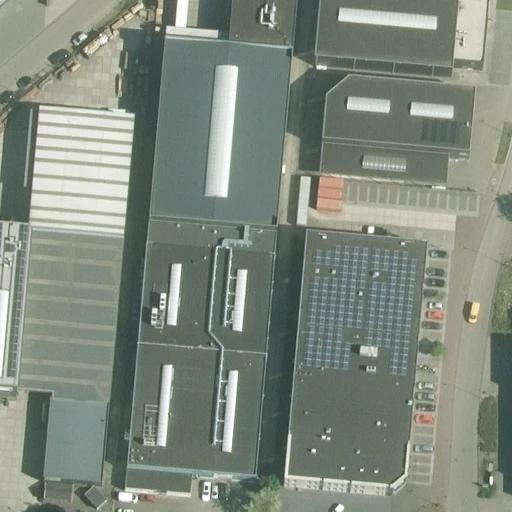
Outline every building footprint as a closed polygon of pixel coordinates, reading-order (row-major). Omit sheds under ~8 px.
[(274,261),(296,0),(231,0),(226,55),(163,50),(147,230),(212,236),(211,255),(223,256),(274,261)] [(318,0),(313,67),(451,79),(452,69),(482,72),(488,0),(318,0)] [(69,55),(115,22),(107,11),(61,44),(69,55)] [(319,149),(467,162),(473,97),(345,85),(323,104),(319,149)] [(0,232),(0,396),(16,398),(16,396),(51,399),(51,403),(49,403),(42,483),(101,489),(108,409),(107,409),(110,385),(122,244),(133,123),(39,115),(28,233),(28,235),(0,232)] [(370,189),(370,200),(430,203),(430,186),(383,184),(383,190),(370,189)] [(147,230),(124,492),(189,498),(191,478),(255,483),(274,261),(223,256),(211,255),(212,236),(147,230)] [(305,239),(292,385),(283,488),(318,491),(318,489),(322,490),(322,491),(345,493),(346,492),(350,492),(349,493),(384,497),(384,495),(389,495),(388,497),(391,497),(393,496),(392,495),(403,485),(404,487),(405,485),(406,482),(404,482),(405,478),(406,478),(408,455),(407,454),(407,450),(408,450),(426,250),(305,239)]
